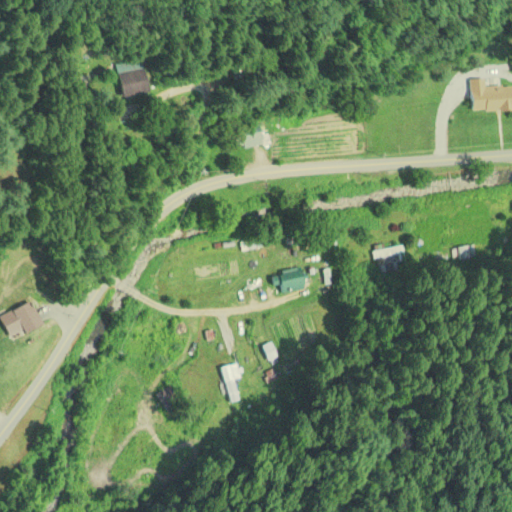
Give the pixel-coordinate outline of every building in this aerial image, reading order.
[(123,99),(152,93),(144,60),(116,66),(123,99)] [(470,112),(511,112),(511,86),(485,87),(485,80),(470,80),(470,112)] [(243,148),(265,146),(263,126),(241,128),(243,148)] [(361,191),(360,177),(321,178),(322,193),(361,191)] [(233,198),(236,209),(271,201),(268,190),(233,198)] [(282,294),(307,289),(305,277),(280,282),(282,294)] [(43,325),(31,301),(0,317),(0,320),(11,342),(43,325)]
